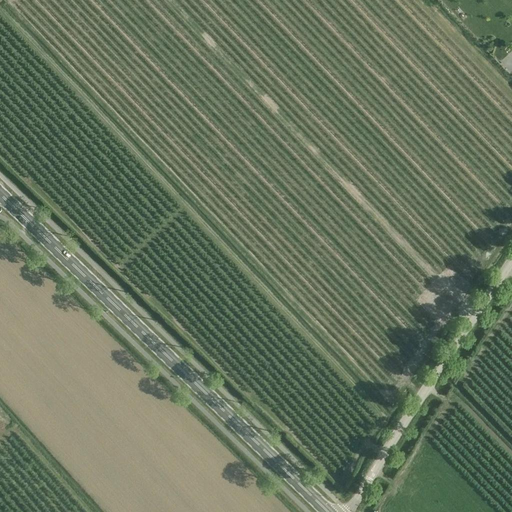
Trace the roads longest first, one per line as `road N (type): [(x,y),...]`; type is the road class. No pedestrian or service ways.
road 1 (primary): [(326,511),(0,196)]
road 2 (unclassified): [(348,511),(511,258)]
